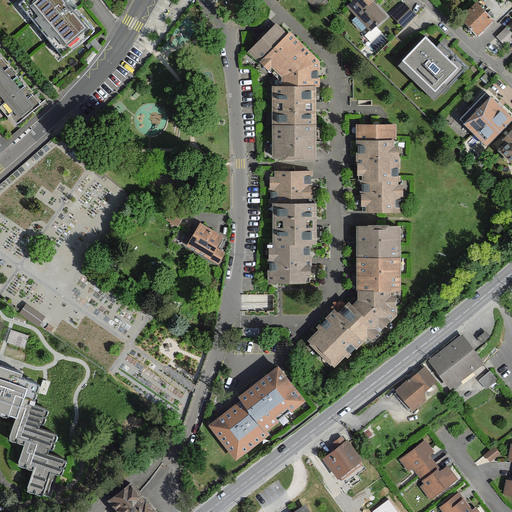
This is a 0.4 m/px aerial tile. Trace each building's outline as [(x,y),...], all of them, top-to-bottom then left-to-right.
[(24,0),(19,5),(25,12),(63,57),(94,31),(67,0),(24,0)] [(368,4),(364,0),(355,0),(353,2),(349,5),(359,15),(369,26),(372,30),(386,17),(374,4),(371,1),(368,4)] [(478,4),(462,19),(477,34),(492,20),(478,4)] [(416,15),(410,9),(398,21),(404,27),(416,15)] [(369,26),(359,15),(353,20),(362,31),(369,26)] [(262,62),(287,36),(276,25),(255,47),(258,51),(255,55),(262,62)] [(277,69),(301,44),(290,33),(287,36),(262,62),(268,69),(272,65),(277,69)] [(431,34),(406,60),(440,93),(465,67),(431,34)] [(502,51),(494,42),(489,47),(497,56),(502,51)] [(310,86),(319,86),(319,61),(301,44),(277,69),(284,76),(284,86),(310,86)] [(0,75),(10,67),(2,58),(0,59),(0,75)] [(0,90),(18,76),(10,67),(0,75),(0,90)] [(26,85),(18,76),(0,90),(0,101),(3,105),(26,85)] [(33,95),(26,85),(3,105),(11,114),(33,95)] [(310,86),(284,86),(275,86),(275,120),(280,120),(280,125),(310,125),(315,125),(315,93),(310,93),(310,86)] [(511,119),(511,116),(486,92),(461,119),(487,145),(511,119)] [(41,104),(33,95),(11,114),(19,124),(33,111),(41,104)] [(310,131),(310,125),(280,125),(275,126),(275,151),(280,151),(280,157),(315,157),(315,131),(310,131)] [(363,140),(394,140),(394,125),(383,125),(363,125),(363,140)] [(511,139),(502,150),(511,159),(511,139)] [(364,179),(398,179),(399,179),(399,159),(399,147),(394,147),(394,140),(363,140),(359,140),(359,174),(364,174),(364,179)] [(311,171),(276,171),(277,178),(271,178),(272,203),(280,203),(307,203),(307,197),(311,197),(311,171)] [(363,205),(368,205),(368,211),(384,211),(403,211),(403,197),(402,185),(398,185),(398,179),(364,179),(363,179),(363,205)] [(315,203),(307,203),(280,203),(280,209),(275,209),(275,242),(310,242),(310,236),(316,236),(315,203)] [(188,209),(175,207),(168,219),(178,225),(188,209)] [(222,237),(201,225),(195,236),(203,240),(198,249),(217,259),(222,251),(216,247),(222,237)] [(384,226),(359,227),(359,252),(364,252),(364,258),(394,257),(399,257),(399,245),(399,232),(395,232),(394,226),(384,226)] [(311,275),(310,242),(275,242),(275,248),(270,248),(270,282),(305,282),(305,275),(311,275)] [(394,257),(364,258),(359,257),(359,283),(364,283),(364,289),(391,289),(399,289),(399,278),(399,263),(394,263),(394,257)] [(391,289),(364,289),(361,289),(361,302),(358,302),(354,306),(375,327),(379,323),(383,327),(396,314),(396,295),(391,295),(391,289)] [(42,324),(47,312),(26,302),(20,314),(42,324)] [(375,327),(354,306),(350,303),(339,314),(336,310),(319,327),(321,329),(311,341),(334,364),(345,353),(347,355),(368,335),(371,338),(379,331),(375,327)] [(13,328),(9,340),(27,346),(31,333),(13,328)] [(456,344),(461,349),(468,344),(464,338),(456,344)] [(456,344),(443,354),(449,363),(443,368),(453,381),(473,366),(475,368),(483,362),(475,352),(472,349),(465,355),(461,349),(456,344)] [(461,349),(465,355),(472,349),(468,344),(461,349)] [(437,359),(443,368),(449,363),(443,354),(437,359)] [(304,399),(279,367),(241,397),(243,400),(266,429),(304,399)] [(401,390),(416,407),(428,396),(425,393),(439,380),(428,367),(401,390)] [(34,466),(28,486),(44,492),(51,472),(58,474),(64,458),(48,453),(55,432),(40,427),(46,407),(30,401),(38,381),(0,368),(0,409),(16,415),(10,436),(26,440),(19,461),(34,466)] [(479,379),(487,388),(499,377),(491,368),(479,379)] [(416,407),(401,390),(397,393),(412,410),(416,407)] [(266,429),(243,400),(212,425),(237,457),(269,432),(266,429)] [(350,440),(329,457),(342,475),(364,458),(350,440)] [(416,464),(423,473),(436,464),(429,454),(435,450),(429,440),(409,455),(416,464)] [(491,459),(502,453),(498,446),(487,452),(491,459)] [(416,464),(409,455),(405,458),(412,467),(416,464)] [(430,483),(438,493),(458,477),(451,467),(443,473),(436,464),(423,473),(430,483)] [(120,511),(130,511),(145,501),(132,483),(111,499),(120,511)] [(434,496),(438,493),(430,483),(426,485),(434,496)] [(472,511),(464,501),(465,500),(460,494),(443,507),(446,511),(472,511)] [(403,511),(390,495),(371,510),(371,511),(403,511)] [(130,511),(156,511),(147,500),(145,501),(130,511)]
